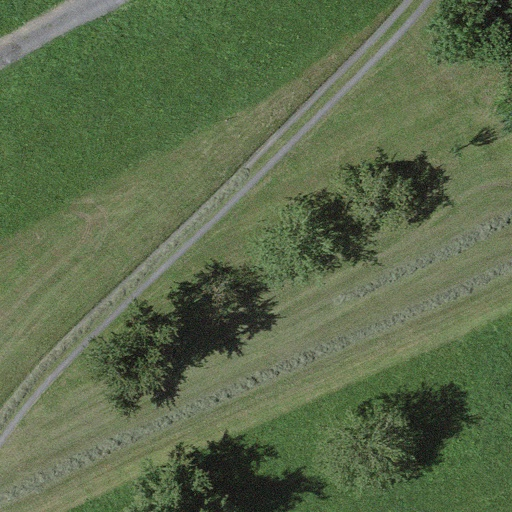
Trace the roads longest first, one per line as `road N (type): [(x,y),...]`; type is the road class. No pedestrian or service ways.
road 1 (track): [(425,0),(246,188),(35,389),(0,439)]
road 2 (track): [(0,74),(119,0)]
